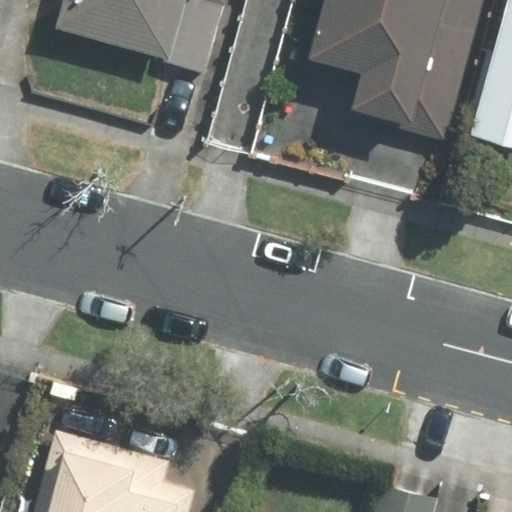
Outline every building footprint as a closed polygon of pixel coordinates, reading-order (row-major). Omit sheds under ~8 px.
[(60,0),(50,38),(197,78),(217,0),(60,0)] [(475,0),(320,0),(303,65),(350,78),(339,119),(437,145),(475,0)] [(511,0),(508,0),(468,145),(511,157),(511,0)] [(54,413),(51,425),(29,511),(181,511),(189,485),(171,481),(180,445),(54,413)] [(433,511),(439,495),(374,476),(362,511),(433,511)]
